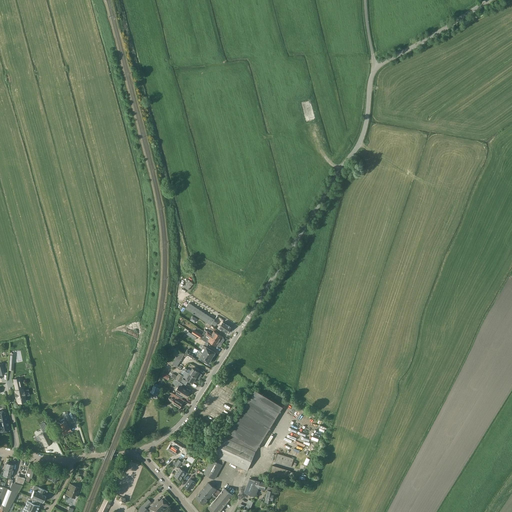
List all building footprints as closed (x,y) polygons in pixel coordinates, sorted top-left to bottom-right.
[(193,284),(189,281),(184,287),(188,290),(193,284)] [(215,319),(189,303),(185,309),(211,325),(212,324),(214,321),(215,319)] [(222,324),(219,328),(227,333),(228,332),(228,333),(231,329),(231,328),(220,320),(218,322),(222,324)] [(214,331),(212,334),(207,331),(204,329),(203,331),(204,332),(221,342),(223,339),(223,338),(221,337),(222,336),(214,331)] [(187,334),(195,340),(197,337),(189,331),(187,334)] [(197,332),(195,335),(208,343),(209,341),(217,346),(218,345),(219,346),(220,346),(222,343),(221,342),(204,332),(202,335),(197,332)] [(205,350),(203,352),(203,353),(212,358),(213,356),(213,357),(215,354),(214,353),(215,352),(206,347),(203,345),(202,348),(205,350)] [(168,361),(177,366),(184,353),(173,347),(171,350),(174,352),(168,361)] [(193,358),(194,355),(192,353),(192,352),(187,349),(185,353),(192,358),(193,358)] [(212,358),(203,353),(203,352),(201,351),(199,350),(197,354),(196,356),(194,355),(193,358),(192,358),(196,361),(199,357),(200,358),(208,363),(209,363),(211,360),(212,358)] [(192,368),(189,373),(196,377),(199,379),(202,374),(192,368)] [(189,373),(187,372),(186,371),(184,374),(185,375),(185,377),(186,378),(193,382),(196,377),(189,373)] [(179,373),(177,376),(173,373),(171,376),(180,382),(184,376),(179,373)] [(17,378),(13,379),(15,391),(14,391),(15,393),(14,393),(15,398),(16,398),(17,403),(19,403),(23,402),(25,401),(24,396),(23,391),(22,389),(21,389),(20,384),(19,384),(17,378)] [(189,392),(179,386),(181,383),(174,379),(172,382),(177,388),(176,391),(177,392),(176,394),(182,398),(184,395),(186,397),(189,392)] [(223,439),(204,474),(215,479),(225,459),(247,470),(255,452),(255,451),(255,450),(256,450),(283,407),(255,390),(228,434),(225,433),(223,439)] [(180,408),(184,401),(172,393),(170,396),(168,399),(173,402),(172,403),(180,408)] [(5,410),(0,411),(0,432),(10,430),(5,410)] [(63,414),(62,415),(63,417),(65,417),(67,421),(71,419),(67,412),(63,414)] [(71,431),(64,419),(60,421),(61,423),(60,424),(63,430),(61,431),(63,435),(71,431)] [(39,435),(37,436),(39,441),(41,440),(44,446),(52,442),(46,431),(38,435),(39,435)] [(183,447),(173,441),(171,444),(170,444),(167,450),(176,455),(178,451),(180,452),(180,453),(185,456),(188,450),(183,447)] [(291,466),(293,458),(277,453),(274,461),(291,466)] [(1,476),(6,477),(9,464),(8,464),(7,463),(6,463),(3,472),(2,472),(1,476)] [(288,477),(290,471),(272,465),(270,472),(288,477)] [(36,470),(29,468),(26,476),(34,478),(36,470)] [(187,473),(180,468),(175,476),(180,479),(182,476),(184,477),(187,473)] [(49,471),(46,478),(56,482),(60,474),(55,472),(54,473),(49,471)] [(275,479),(287,483),(288,478),(277,474),(270,472),(268,477),(275,479)] [(192,475),(184,486),(190,491),(196,482),(192,480),(194,477),(192,475)] [(6,511),(7,511),(8,511),(12,503),(22,485),(24,478),(17,476),(15,483),(12,482),(12,480),(10,479),(8,487),(4,486),(0,495),(0,511),(1,511),(3,510),(6,511)] [(266,483),(260,481),(250,479),(244,492),(255,497),(259,488),(265,489),(266,483)] [(195,497),(204,504),(217,489),(208,482),(195,497)] [(269,483),(266,483),(265,489),(268,490),(265,502),(272,503),(275,488),(268,487),(269,483)] [(68,488),(70,489),(69,491),(67,491),(66,495),(75,498),(77,491),(79,492),(80,488),(70,484),(68,488)] [(30,497),(32,498),(39,501),(42,502),(45,496),(44,495),(46,490),(38,487),(36,492),(33,490),(30,497)] [(224,488),(208,508),(212,511),(214,511),(218,511),(233,495),(224,488)] [(27,501),(24,507),(35,511),(36,511),(39,506),(38,505),(39,501),(32,498),(30,502),(27,501)] [(105,498),(98,511),(105,511),(111,501),(105,498)] [(140,507),(139,511),(146,511),(148,511),(146,508),(145,507),(151,501),(149,499),(143,505),(140,507)] [(154,505),(149,509),(152,511),(161,511),(169,505),(162,499),(159,501),(158,500),(154,505)]
